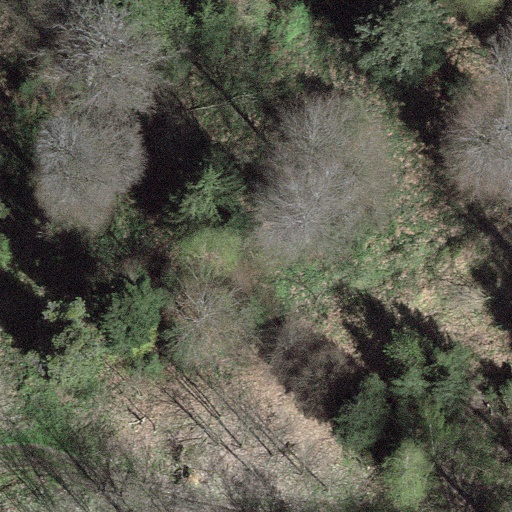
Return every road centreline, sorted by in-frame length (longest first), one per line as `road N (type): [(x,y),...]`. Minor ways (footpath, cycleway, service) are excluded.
road 1 (track): [(0,451),(291,340),(511,174)]
road 2 (track): [(232,511),(88,471),(0,457)]
